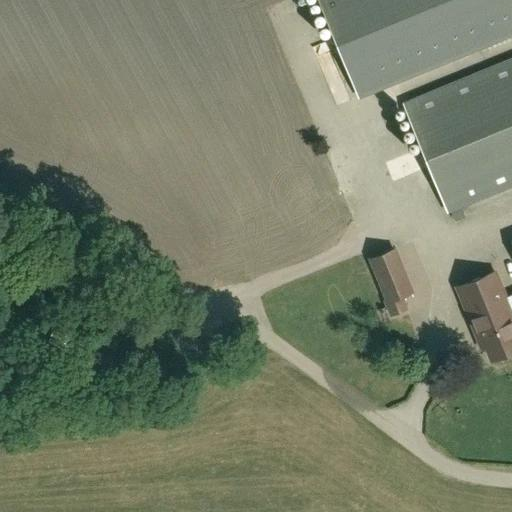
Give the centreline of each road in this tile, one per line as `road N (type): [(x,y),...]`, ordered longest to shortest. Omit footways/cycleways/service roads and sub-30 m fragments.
road 1 (track): [(0,273),(165,301),(253,330),(437,460),(473,475),(511,478)]
road 2 (unknown): [(218,316),(397,217)]
